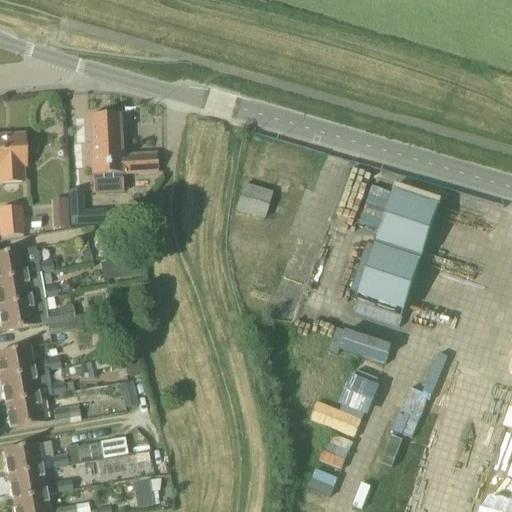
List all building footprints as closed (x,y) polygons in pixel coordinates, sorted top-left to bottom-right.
[(122,157),(120,117),(89,119),(92,178),(157,175),(156,155),(122,157)] [(0,184),(22,183),(21,167),(25,167),(24,137),(0,137),(0,184)] [(125,193),(124,179),(91,181),(91,195),(125,193)] [(264,221),(272,193),(243,184),(235,213),(264,221)] [(414,317),(447,198),(398,185),(395,195),(370,188),(360,225),(382,231),(378,247),(368,245),(355,292),(361,294),(356,314),(397,325),(400,314),(414,317)] [(95,227),(107,226),(106,212),(84,214),(83,192),(69,193),(71,228),(95,227)] [(69,228),(68,199),(53,200),(54,229),(69,228)] [(0,212),(0,239),(22,238),(21,211),(0,212)] [(109,247),(118,244),(115,235),(106,238),(109,247)] [(22,252),(0,255),(0,281),(40,275),(38,264),(40,264),(38,253),(36,254),(35,249),(22,252)] [(83,256),(85,266),(93,264),(91,254),(83,256)] [(141,274),(138,260),(101,266),(104,280),(141,274)] [(51,262),(38,264),(40,275),(53,272),(51,262)] [(40,275),(0,281),(0,307),(32,302),(32,303),(44,301),(45,301),(43,290),(40,276),(40,275)] [(56,288),(43,290),(45,301),(58,298),(56,288)] [(32,302),(0,307),(0,325),(1,333),(47,325),(49,325),(47,314),(44,301),(32,303),(32,302)] [(47,325),(49,336),(87,329),(84,318),(73,320),(71,307),(60,309),(62,322),(49,325),(47,325)] [(60,312),(47,314),(49,325),(62,322),(60,312)] [(330,348),(387,367),(394,347),(337,327),(330,348)] [(30,349),(0,354),(0,376),(1,381),(35,375),(46,372),(44,363),(33,365),(30,349)] [(46,373),(61,371),(59,359),(44,361),(46,372),(46,373)] [(96,364),(97,372),(109,369),(108,361),(96,364)] [(96,364),(87,366),(90,379),(99,377),(97,372),(96,364)] [(35,375),(1,381),(5,405),(39,400),(35,375)] [(368,421),(381,386),(355,376),(342,411),(368,421)] [(131,383),(114,386),(116,399),(124,397),(126,410),(136,408),(131,383)] [(65,395),(63,385),(49,387),(51,397),(65,395)] [(39,400),(5,405),(10,431),(44,424),(39,400)] [(54,413),(55,422),(79,418),(78,408),(54,413)] [(511,511),(511,411),(489,479),(488,478),(477,511),(511,511)] [(76,447),(65,449),(66,457),(69,467),(80,465),(103,460),(99,443),(76,448),(76,447)] [(8,478),(42,471),(37,446),(3,452),(8,478)] [(52,460),(54,470),(69,467),(66,457),(52,460)] [(42,471),(8,478),(13,503),(47,496),(60,494),(58,484),(45,486),(42,472),(42,471)] [(83,479),(58,484),(60,494),(85,490),(83,479)] [(153,507),(149,482),(133,484),(137,510),(153,507)] [(47,496),(13,503),(14,511),(61,511),(61,509),(49,511),(47,496)]
